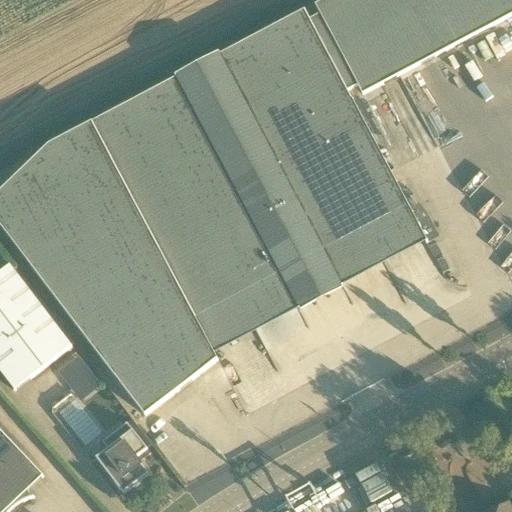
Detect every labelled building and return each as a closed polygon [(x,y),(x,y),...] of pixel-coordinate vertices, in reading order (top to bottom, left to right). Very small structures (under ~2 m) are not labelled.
[(319,15),(314,18),(354,87),(356,86),(362,97),(511,15),(511,0),(328,0),(315,8),(319,15)] [(354,87),(314,18),(308,21),(303,12),(219,58),(217,54),(174,78),(176,81),(91,127),(90,124),(48,147),(0,192),(0,228),(145,417),(218,362),(196,320),(408,208),(346,92),(354,87)] [(10,268),(0,275),(0,372),(15,392),(72,349),(10,268)] [(93,378),(85,369),(67,383),(74,393),(93,378)] [(140,457),(148,451),(127,424),(102,443),(108,451),(96,460),(123,496),(149,476),(140,463),(140,457)] [(29,501),(35,499),(30,499),(28,493),(8,470),(23,457),(0,432),(0,511),(12,511),(13,511),(18,507),(23,504),(29,501)]
